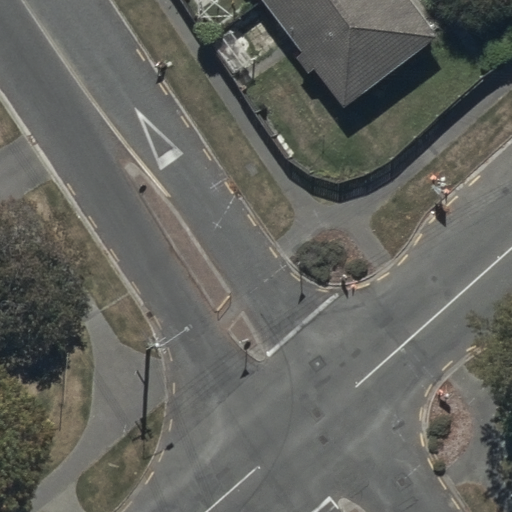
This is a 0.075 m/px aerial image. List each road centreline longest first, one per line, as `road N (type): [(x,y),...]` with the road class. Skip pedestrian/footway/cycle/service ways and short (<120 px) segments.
road 1 (residential): [(11,0),(299,427)]
road 2 (tertiary): [(511,241),(299,427)]
road 3 (tertiary): [(299,427),(205,511)]
